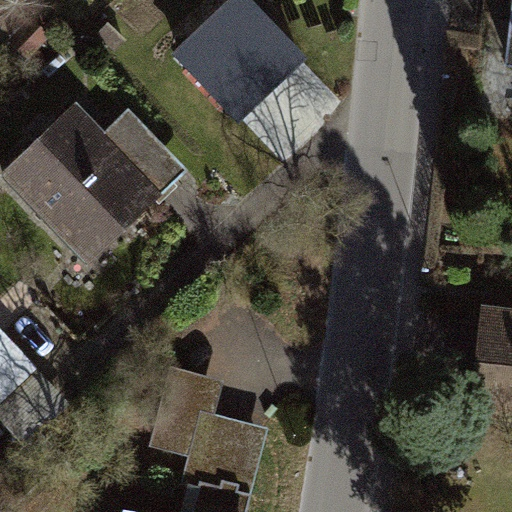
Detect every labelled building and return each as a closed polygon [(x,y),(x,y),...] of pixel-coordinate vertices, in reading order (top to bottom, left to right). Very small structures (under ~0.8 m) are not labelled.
[(253,0),(226,0),(171,53),(239,124),(309,58),(253,0)] [(511,0),(497,0),(489,68),(511,71),(511,0)] [(169,203),(81,98),(3,163),(91,268),(169,203)] [(511,310),(486,308),(473,438),(511,442),(511,310)] [(0,369),(15,357),(0,340),(0,369)] [(157,443),(191,451),(206,390),(173,382),(157,443)] [(197,511),(242,511),(261,440),(227,431),(211,489),(204,487),(197,511)]
